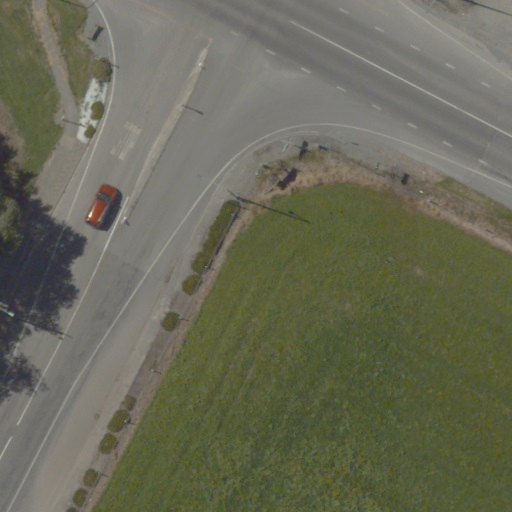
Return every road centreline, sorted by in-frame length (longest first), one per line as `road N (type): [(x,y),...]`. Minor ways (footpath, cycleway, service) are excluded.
road 1 (tertiary): [(234,0),(0,456)]
road 2 (primary): [(511,135),(251,0)]
